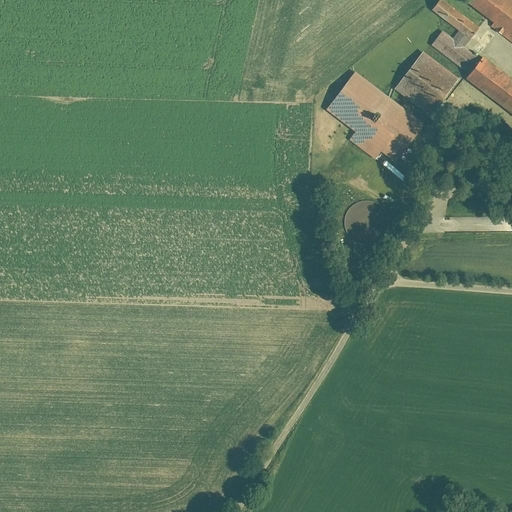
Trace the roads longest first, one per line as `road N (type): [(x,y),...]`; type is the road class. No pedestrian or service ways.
road 1 (track): [(234,511),(378,280)]
road 2 (track): [(378,280),(406,233),(461,182),(511,182)]
road 3 (track): [(511,291),(378,280)]
